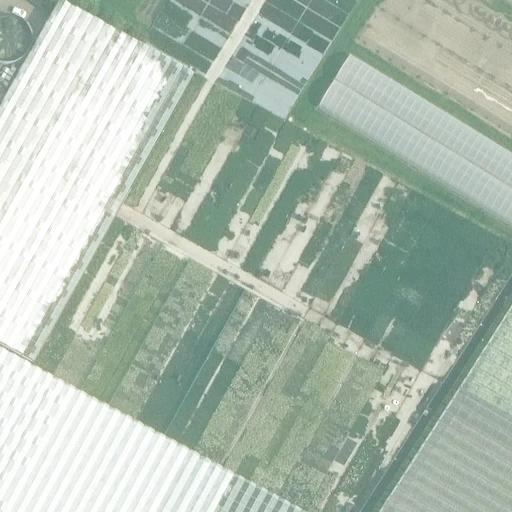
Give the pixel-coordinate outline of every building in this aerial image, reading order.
[(0,105),(0,344),(33,363),(191,76),(58,2),(0,105)] [(232,75),(291,105),(320,49),(285,31),(277,48),(268,43),(266,46),(283,55),(278,65),(263,58),(255,71),(239,62),(232,75)] [(317,108),(511,227),(511,157),(348,57),(317,108)] [(511,511),(511,305),(451,401),(379,511),(511,511)] [(0,511),(298,511),(233,477),(32,369),(0,352),(0,511)] [(218,446),(210,460),(283,499),(272,479),(268,488),(257,468),(251,464),(245,452),(240,463),(235,454),(242,442),(247,444),(252,442),(242,437),(246,429),(238,425),(246,409),(224,421),(227,426),(220,430),(215,439),(218,446)]
